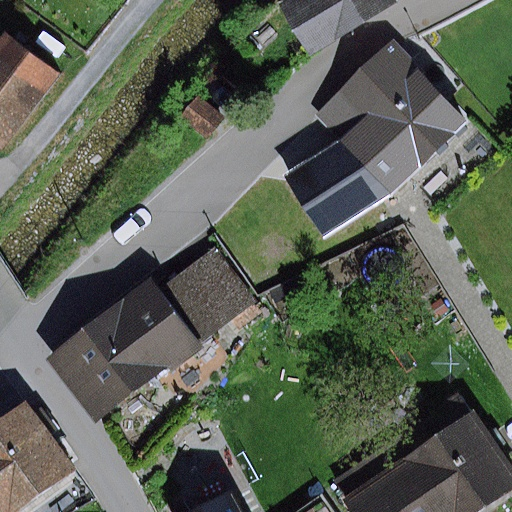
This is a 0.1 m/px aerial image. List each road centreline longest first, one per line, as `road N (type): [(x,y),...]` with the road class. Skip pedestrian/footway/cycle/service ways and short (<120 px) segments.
road 1 (residential): [(21,348),(354,51),(438,0)]
road 2 (residential): [(21,348),(124,511)]
